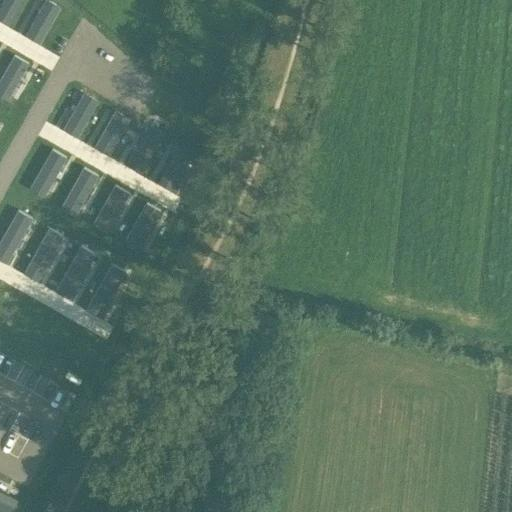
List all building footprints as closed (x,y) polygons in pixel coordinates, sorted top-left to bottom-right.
[(3,0),(0,6),(0,18),(9,23),(22,0),(3,0)] [(48,0),(45,0),(26,33),(40,41),(60,6),(48,0)] [(15,54),(0,79),(0,91),(9,97),(29,62),(15,54)] [(83,93),(63,127),(77,135),(97,101),(83,93)] [(114,110),(95,145),(108,153),(128,118),(114,110)] [(148,125),(126,163),(140,171),(162,133),(148,125)] [(180,142),(158,180),(172,188),(194,150),(180,142)] [(52,148),(30,186),(44,194),(66,156),(52,148)] [(84,166),(62,205),(76,213),(98,174),(84,166)] [(115,184),(93,222),(107,230),(129,192),(115,184)] [(146,202),(124,240),(138,248),(160,210),(146,202)] [(18,209),(0,240),(0,254),(8,259),(32,217),(18,209)] [(49,227),(26,269),(40,277),(63,235),(49,227)] [(81,245),(57,286),(71,294),(95,253),(81,245)] [(112,263),(88,305),(102,312),(126,270),(112,263)] [(0,487),(0,509),(6,511),(12,492),(0,487)]
